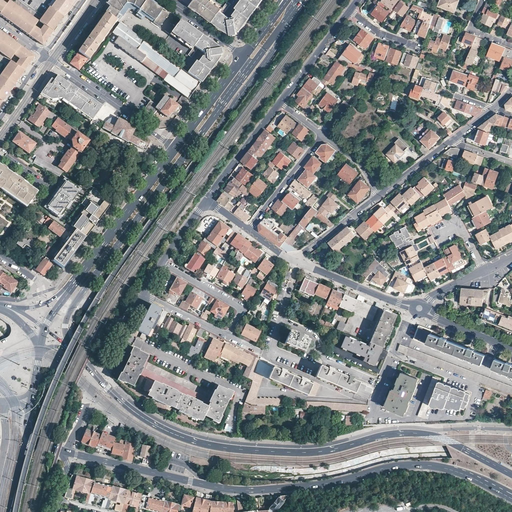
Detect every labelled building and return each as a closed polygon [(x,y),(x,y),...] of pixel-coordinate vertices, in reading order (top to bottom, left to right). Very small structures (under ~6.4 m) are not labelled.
[(0,14),(1,15),(3,16),(13,3),(11,1),(10,0),(1,13),(0,13),(0,14)] [(0,0),(0,11),(1,12),(0,13),(1,13),(10,0),(9,0),(0,0)] [(56,0),(51,8),(50,7),(39,21),(44,25),(40,30),(35,26),(38,21),(13,3),(3,16),(12,22),(25,32),(43,45),(45,42),(56,28),(68,10),(75,0),(56,0)] [(161,26),(170,12),(164,8),(163,9),(150,0),(109,0),(107,4),(110,6),(106,12),(115,18),(126,2),(135,4),(156,19),(154,21),(161,26)] [(193,0),(189,6),(195,10),(201,10),(204,12),(204,17),(211,22),(222,8),(209,0),(193,0)] [(254,6),(246,0),(240,0),(235,7),(235,8),(236,9),(232,15),(233,16),(232,17),(230,17),(228,17),(223,14),(231,4),(227,1),(222,8),(211,22),(218,26),(219,25),(231,34),(237,33),(247,18),(248,16),(255,6),(254,6)] [(379,0),(378,3),(384,8),(386,5),(393,10),(400,2),(398,0),(382,0),(381,1),(379,0)] [(457,1),(455,0),(437,0),(436,4),(453,11),(457,1)] [(409,8),(400,2),(393,10),(391,13),(389,16),(392,19),(398,12),(403,16),(409,8)] [(389,13),(378,5),(372,14),(382,21),(387,15),(389,16),(391,13),(389,12),(389,13)] [(416,6),(414,5),(411,9),(422,13),(424,8),(416,6)] [(249,17),(256,7),(255,6),(248,16),(247,18),(237,33),(231,34),(219,25),(218,26),(223,30),(229,34),(230,34),(230,36),(237,34),(237,33),(238,33),(243,25),(248,19),(249,17)] [(491,10),(484,7),(482,12),(484,13),(480,22),(490,26),(494,18),(496,19),(498,15),(499,14),(491,10)] [(106,12),(78,52),(89,59),(117,20),(115,18),(106,12)] [(511,19),(510,19),(499,14),(498,15),(501,16),(498,23),(506,27),(505,29),(508,30),(511,23),(511,21),(511,19)] [(430,26),(429,29),(432,31),(433,29),(439,31),(444,19),(433,15),(431,23),(430,26)] [(416,23),(406,17),(400,27),(410,33),(416,23)] [(431,23),(420,17),(419,20),(430,26),(431,23)] [(192,28),(180,20),(171,33),(192,48),(194,46),(202,35),(199,33),(197,35),(192,31),(192,28)] [(430,26),(419,20),(414,32),(426,36),(429,29),(430,26)] [(158,50),(120,22),(113,32),(119,36),(115,43),(189,97),(201,82),(200,81),(188,72),(179,66),(158,50)] [(367,32),(362,29),(354,40),(365,48),(374,37),(367,32)] [(2,33),(0,31),(0,51),(11,60),(14,55),(20,59),(16,64),(11,61),(1,75),(14,85),(18,80),(30,63),(35,56),(18,44),(2,33)] [(470,34),(466,32),(462,42),(472,46),(476,36),(470,34)] [(435,41),(431,39),(428,47),(432,49),(432,51),(437,53),(439,47),(446,50),(451,37),(444,34),(442,39),(437,37),(435,41)] [(209,40),(202,35),(194,46),(202,52),(204,54),(204,55),(204,57),(203,57),(202,56),(198,62),(196,61),(188,72),(200,81),(220,54),(219,50),(208,42),(209,40)] [(483,39),(476,36),(472,46),(471,49),(463,67),(465,68),(467,64),(472,66),(477,52),(475,51),(478,43),(481,44),(483,39)] [(214,44),(209,40),(208,42),(219,50),(220,54),(200,81),(201,82),(202,82),(212,69),(220,57),(220,56),(222,55),(220,49),(219,49),(219,47),(214,44)] [(389,47),(375,42),(370,54),(385,59),(389,47)] [(497,44),(492,42),(487,55),(500,60),(505,47),(497,44)] [(362,54),(350,45),(339,59),(354,65),(365,68),(366,66),(355,62),(362,54)] [(511,49),(505,47),(502,56),(505,57),(501,68),(510,72),(511,67),(511,59),(511,56),(511,49)] [(402,52),(391,49),(387,60),(397,64),(402,52)] [(87,58),(78,52),(70,63),(74,67),(79,70),(87,58)] [(418,58),(404,53),(400,63),(414,68),(418,58)] [(337,62),(331,70),(340,77),(341,76),(339,75),(345,67),(337,62)] [(356,71),(351,83),(358,85),(360,79),(371,82),(374,74),(370,73),(370,71),(365,69),(363,74),(356,71)] [(318,74),(315,77),(321,82),(327,86),(330,82),(333,83),(338,77),(339,77),(340,77),(331,70),(324,79),(318,74)] [(469,75),(453,70),(450,78),(454,80),(453,82),(465,86),(469,75)] [(473,71),(470,70),(465,86),(467,87),(474,89),(476,81),(478,82),(479,77),(471,75),(473,71)] [(50,80),(36,99),(54,110),(57,104),(51,101),(52,99),(62,98),(66,101),(77,87),(59,75),(59,74),(58,74),(57,74),(56,74),(55,74),(54,75),(50,80)] [(14,85),(1,75),(0,76),(0,104),(6,96),(14,85)] [(422,76),(418,86),(434,92),(437,83),(426,79),(427,78),(422,76)] [(310,79),(303,87),(312,94),(318,85),(310,79)] [(511,84),(496,79),(493,86),(492,89),(500,91),(503,84),(508,86),(511,84)] [(418,86),(415,84),(413,91),(411,90),(409,96),(419,100),(421,96),(432,99),(437,100),(436,105),(440,106),(441,103),(443,95),(434,92),(418,86)] [(91,97),(77,87),(66,101),(92,120),(102,106),(91,97)] [(312,94),(303,87),(298,95),(300,97),(296,102),(302,107),(312,94)] [(338,100),(328,93),(320,104),(329,111),(338,100)] [(177,103),(166,95),(158,105),(160,107),(158,109),(169,117),(173,112),(175,110),(178,112),(182,107),(177,103)] [(449,97),(443,95),(441,103),(445,108),(449,97)] [(160,107),(151,100),(145,108),(153,115),(160,107)] [(482,109),(457,100),(454,108),(473,115),(474,112),(478,113),(481,111),(482,109)] [(92,120),(66,101),(65,103),(91,121),(92,120)] [(307,103),(301,111),(305,114),(311,106),(307,103)] [(54,115),(40,104),(36,109),(37,110),(33,115),(32,114),(30,118),(32,119),(31,122),(39,128),(47,117),(51,120),(54,115)] [(311,106),(305,114),(308,116),(315,107),(312,105),(311,106)] [(453,120),(444,111),(438,117),(440,119),(439,121),(443,125),(445,124),(447,126),(453,120)] [(507,124),(509,118),(505,117),(496,114),(487,120),(478,127),(490,131),(492,125),(494,123),(506,128),(507,124)] [(297,124),(286,116),(279,126),(288,133),(292,127),(294,128),(297,124)] [(62,173),(64,171),(66,172),(80,155),(82,157),(85,154),(82,152),(89,141),(58,118),(52,126),(72,141),(73,146),(58,167),(55,167),(36,157),(33,163),(59,177),(62,173)] [(114,127),(107,123),(105,122),(102,128),(111,133),(127,142),(128,142),(145,151),(148,145),(131,136),(135,129),(125,121),(118,118),(117,120),(115,125),(114,127)] [(114,127),(115,125),(117,120),(114,118),(109,120),(107,123),(114,127)] [(294,128),(292,132),(302,139),(309,130),(306,128),(299,122),(297,124),(294,128)] [(82,128),(97,138),(98,136),(97,135),(83,127),(82,128)] [(440,137),(430,128),(420,140),(430,148),(440,137)] [(489,133),(478,130),(474,141),(485,144),(489,133)] [(260,136),(257,140),(259,141),(268,148),(275,138),(266,131),(262,136),(261,135),(260,136)] [(36,144),(20,132),(13,141),(22,148),(29,153),(36,144)] [(252,147),(248,151),(259,159),(268,148),(259,141),(255,146),(253,145),(252,147)] [(305,150),(294,141),(287,150),(298,159),(305,150)] [(316,152),(322,157),(321,158),(329,165),(339,152),(334,149),(328,144),(322,144),(316,152)] [(405,152),(396,144),(386,153),(396,162),(405,152)] [(430,150),(423,144),(418,148),(424,154),(430,150)] [(287,149),(281,145),(278,149),(281,152),(284,153),(287,149)] [(446,151),(444,153),(457,158),(461,149),(457,147),(450,148),(446,151)] [(467,151),(464,150),(462,157),(467,159),(466,160),(474,163),(475,160),(477,154),(467,151)] [(243,158),(242,160),(245,163),(244,164),(247,166),(248,165),(252,168),(259,159),(248,151),(243,158)] [(284,153),(281,152),(273,162),(282,168),(286,162),(288,164),(292,160),(284,153)] [(308,162),(305,166),(307,168),(314,173),(322,163),(313,156),(308,162)] [(448,161),(444,159),(442,167),(453,171),(456,162),(449,159),(448,161)] [(0,188),(27,207),(38,191),(8,170),(0,163),(0,188)] [(358,172),(346,163),(338,174),(349,183),(358,172)] [(244,168),(239,164),(235,169),(234,170),(240,174),(244,168)] [(266,168),(264,171),(265,172),(263,174),(274,183),(277,178),(276,177),(279,173),(270,166),(268,169),(266,168)] [(253,175),(244,168),(240,174),(237,177),(246,184),(253,175)] [(307,168),(299,179),(308,187),(317,176),(314,173),(307,168)] [(483,176),(475,173),(472,180),(485,185),(490,169),(485,168),(483,176)] [(490,169),(485,185),(493,188),(498,173),(490,169)] [(229,184),(225,190),(233,196),(236,193),(238,195),(242,190),(248,194),(248,187),(231,174),(228,178),(231,180),(228,184),(229,184)] [(267,185),(258,178),(249,190),(258,197),(267,185)] [(433,189),(423,178),(413,188),(420,195),(423,199),(433,189)] [(79,187),(68,179),(66,182),(64,180),(46,203),(49,205),(47,208),(58,216),(59,213),(62,215),(68,207),(67,206),(69,203),(72,205),(74,202),(73,201),(80,192),(77,190),(79,187)] [(312,192),(295,179),(290,185),(307,198),(312,192)] [(358,200),(369,187),(360,181),(350,194),(358,200)] [(468,182),(466,181),(463,188),(473,195),(477,185),(470,183),(468,182)] [(461,185),(444,194),(446,199),(451,208),(468,200),(461,185)] [(411,186),(402,195),(409,202),(411,204),(420,195),(413,188),(411,186)] [(331,190),(327,195),(333,200),(337,194),(331,190)] [(300,200),(290,192),(283,201),(289,206),(293,210),(300,200)] [(231,199),(223,193),(217,200),(234,213),(242,202),(240,201),(238,203),(237,204),(235,206),(229,201),(231,199)] [(393,203),(389,206),(392,210),(396,207),(400,211),(409,202),(402,195),(401,193),(392,202),(393,203)] [(253,198),(248,194),(245,199),(249,203),(253,198)] [(314,194),(306,204),(308,206),(311,208),(312,207),(319,198),(314,194)] [(90,200),(82,211),(98,222),(107,209),(115,199),(108,195),(99,206),(90,200)] [(327,195),(316,209),(324,216),(329,210),(332,212),(338,204),(333,200),(327,195)] [(484,197),(470,204),(475,215),(482,212),(490,208),(484,197)] [(273,207),(273,208),(282,215),(289,206),(283,201),(279,199),(273,207)] [(446,199),(435,205),(441,216),(452,210),(451,208),(446,199)] [(242,202),(234,213),(246,222),(251,215),(240,207),(242,205),(243,203),(242,202)] [(435,204),(423,210),(425,212),(430,224),(442,218),(441,216),(435,205),(435,204)] [(240,207),(251,215),(252,213),(242,205),(240,207)] [(308,206),(300,216),(303,218),(311,208),(308,206)] [(383,208),(375,215),(384,224),(392,216),(389,213),(392,210),(389,206),(385,209),(383,208)] [(303,218),(298,224),(302,227),(303,227),(313,214),(330,227),(334,224),(324,216),(316,209),(312,207),(311,208),(303,218)] [(98,222),(82,211),(71,225),(75,228),(86,237),(92,229),(98,222)] [(425,212),(411,219),(417,230),(430,224),(425,212)] [(475,215),(471,218),(476,229),(488,223),(482,212),(475,215)] [(375,215),(367,223),(374,230),(376,232),(384,224),(375,215)] [(265,217),(258,225),(259,231),(280,247),(288,238),(281,232),(279,235),(272,229),(275,225),(265,217)] [(65,230),(51,219),(49,223),(52,225),(50,228),(60,236),(65,230)] [(220,221),(213,229),(223,236),(226,233),(230,236),(234,231),(226,226),(220,221)] [(367,223),(365,221),(356,229),(358,231),(365,239),(374,230),(367,223)] [(289,226),(283,222),(279,227),(290,235),(294,230),(289,226)] [(288,238),(280,247),(285,249),(302,227),(298,224),(296,228),(294,230),(290,235),(288,238)] [(356,229),(352,225),(349,228),(355,235),(358,231),(356,229)] [(394,233),(390,236),(392,241),(394,241),(396,246),(398,245),(400,248),(401,248),(402,251),(412,245),(415,244),(412,239),(410,241),(408,238),(411,236),(406,226),(401,229),(402,232),(400,233),(398,231),(394,232),(394,233)] [(348,227),(328,243),(335,252),(355,235),(349,228),(348,227)] [(511,228),(511,227),(500,233),(500,234),(505,243),(511,240),(511,228)] [(71,234),(82,243),(84,239),(86,237),(75,228),(73,231),(71,234)] [(213,229),(206,239),(217,247),(223,236),(213,229)] [(485,229),(476,234),(482,245),(491,240),(490,239),(485,229)] [(242,238),(234,231),(230,236),(227,240),(237,248),(236,250),(232,250),(229,256),(238,263),(244,255),(250,246),(252,244),(242,238)] [(82,243),(71,234),(51,260),(63,268),(68,262),(76,250),(82,243)] [(500,234),(490,239),(491,240),(495,249),(505,243),(500,234)] [(34,243),(23,235),(16,244),(22,247),(23,251),(25,253),(28,252),(34,243)] [(198,251),(196,253),(204,257),(211,247),(213,248),(214,248),(215,249),(217,247),(206,239),(205,238),(200,245),(201,245),(197,250),(198,251)] [(459,244),(441,253),(443,259),(450,271),(468,261),(459,244)] [(402,251),(400,252),(407,264),(412,262),(419,258),(412,245),(402,251)] [(256,251),(250,246),(244,255),(255,263),(261,253),(257,250),(256,251)] [(214,252),(210,259),(212,260),(214,257),(215,258),(218,253),(227,259),(229,256),(217,247),(216,249),(215,251),(214,252)] [(185,264),(185,265),(185,267),(192,271),(195,273),(205,258),(204,257),(196,253),(192,258),(191,258),(187,264),(186,263),(185,264)] [(43,255),(33,268),(44,276),(49,269),(53,264),(54,262),(51,260),(46,256),(43,255)] [(268,260),(265,258),(258,268),(261,270),(256,276),(262,280),(273,266),(267,261),(268,260)] [(375,258),(368,267),(373,271),(376,274),(373,278),(378,282),(381,286),(389,278),(387,277),(389,274),(386,271),(387,269),(375,258)] [(414,266),(410,268),(417,280),(428,274),(425,268),(419,258),(412,262),(414,266)] [(443,259),(435,263),(441,275),(450,271),(443,259)] [(435,263),(425,268),(428,274),(431,280),(441,275),(435,263)] [(214,277),(218,270),(209,264),(204,271),(214,277)] [(228,286),(235,275),(227,270),(228,268),(223,265),(216,276),(225,281),(224,283),(228,286)] [(368,267),(362,273),(367,277),(373,271),(368,267)] [(407,276),(396,270),(392,278),(396,280),(393,288),(405,293),(406,291),(409,292),(411,292),(413,288),(412,286),(409,285),(410,283),(405,280),(407,276)] [(9,277),(0,271),(0,284),(11,293),(18,282),(9,276),(9,277)] [(238,273),(233,282),(237,285),(241,288),(245,283),(246,285),(249,280),(238,273)] [(187,283),(177,277),(168,292),(173,295),(174,292),(180,295),(187,283)] [(252,280),(250,278),(249,280),(246,285),(241,293),(246,296),(245,298),(249,301),(256,290),(249,285),(252,280)] [(318,283),(304,278),(299,290),(313,296),(314,294),(318,283)] [(269,280),(267,283),(277,289),(278,286),(269,280)] [(279,290),(267,283),(260,295),(270,300),(274,293),(277,295),(279,290)] [(330,288),(318,283),(314,294),(326,299),(330,288)] [(196,308),(205,293),(194,287),(185,302),(182,300),(179,306),(186,310),(187,310),(190,305),(196,308)] [(484,290),(462,289),(460,303),(483,305),(483,302),(486,302),(489,289),(484,290)] [(336,292),(332,290),(325,307),(336,312),(338,307),(343,295),(342,295),(343,292),(340,291),(340,292),(337,290),(336,292)] [(494,293),(494,303),(497,303),(497,297),(499,297),(499,303),(507,305),(507,306),(511,308),(511,307),(511,303),(511,301),(509,300),(510,298),(507,297),(508,295),(505,294),(505,291),(501,290),(500,294),(494,293)] [(356,301),(343,295),(338,307),(351,312),(356,301)] [(356,299),(356,301),(351,312),(372,321),(379,303),(376,302),(374,306),(371,305),(365,303),(363,302),(356,299)] [(228,306),(217,300),(211,311),(219,315),(218,317),(221,319),(228,306)] [(145,317),(138,331),(142,333),(140,337),(146,340),(147,335),(149,336),(163,310),(159,307),(153,304),(151,305),(149,307),(145,317)] [(503,315),(486,308),(481,320),(511,332),(511,317),(509,316),(508,319),(502,316),(503,315)] [(206,320),(211,312),(206,309),(202,318),(206,320)] [(370,344),(381,348),(386,336),(388,337),(391,328),(390,328),(395,316),(383,311),(369,343),(370,344)] [(169,317),(164,329),(168,331),(172,321),(173,319),(169,317)] [(182,326),(172,321),(168,331),(178,336),(182,326)] [(353,326),(346,323),(344,328),(344,330),(350,333),(353,326)] [(188,327),(183,324),(182,326),(178,336),(182,338),(188,327)] [(260,332),(246,325),(241,335),(255,342),(260,332)] [(196,330),(188,326),(188,327),(182,338),(184,339),(190,342),(196,330)] [(425,328),(419,326),(416,336),(415,338),(481,364),(485,355),(473,350),(474,349),(471,348),(469,347),(468,348),(447,340),(448,339),(445,338),(442,337),(441,338),(430,333),(432,331),(425,328)] [(162,330),(157,340),(160,342),(165,332),(162,330)] [(294,335),(288,332),(284,344),(311,355),(316,344),(311,342),(312,340),(295,333),(294,335)] [(368,347),(345,337),(341,347),(364,358),(363,361),(374,365),(376,359),(381,348),(370,344),(368,347)] [(194,347),(191,346),(188,352),(187,355),(193,358),(195,354),(197,355),(204,340),(199,338),(194,347)] [(215,343),(211,341),(204,357),(215,362),(218,356),(223,344),(216,341),(215,343)] [(235,348),(224,343),(223,344),(218,356),(220,357),(222,353),(230,357),(235,348)] [(408,347),(400,344),(397,351),(405,354),(408,347)] [(511,385),(408,347),(405,354),(511,394),(511,385)] [(240,351),(235,348),(230,357),(240,362),(244,353),(240,351)] [(126,364),(118,379),(133,386),(133,385),(147,392),(146,395),(156,399),(156,401),(163,404),(164,403),(184,413),(183,414),(191,417),(192,416),(201,421),(204,416),(217,422),(231,392),(218,386),(212,399),(146,368),(151,357),(134,349),(126,364)] [(251,356),(244,353),(240,362),(248,366),(253,357),(251,356)] [(258,359),(253,357),(248,366),(243,376),(252,380),(258,359)] [(267,379),(272,367),(258,359),(252,380),(250,386),(244,404),(250,405),(261,405),(277,406),(280,399),(277,398),(276,399),(272,398),(272,399),(268,398),(267,398),(264,397),(263,398),(260,397),(259,398),(256,397),(262,376),(267,379)] [(507,363),(496,359),(492,368),(511,376),(511,363),(510,363),(507,362),(507,363)] [(326,368),(320,365),(315,377),(368,399),(373,388),(371,387),(354,380),(355,379),(346,375),(345,376),(335,372),(335,370),(326,366),(326,368)] [(277,369),(272,367),(267,379),(306,395),(314,395),(319,385),(313,382),(312,384),(307,382),(308,381),(298,377),(298,378),(287,374),(288,372),(278,368),(277,369)] [(395,390),(393,389),(387,404),(386,407),(404,414),(418,379),(402,373),(400,378),(395,390)] [(439,378),(433,376),(418,415),(424,417),(439,378)] [(438,382),(430,404),(437,407),(438,405),(445,407),(446,406),(453,408),(453,406),(464,410),(470,394),(438,382)] [(489,399),(492,392),(486,389),(483,397),(489,399)] [(367,411),(367,405),(307,401),(306,408),(367,411)] [(261,405),(250,405),(250,415),(261,415),(261,405)] [(305,417),(306,412),(296,412),(295,421),(304,423),(305,417)] [(128,432),(129,428),(121,423),(120,427),(128,432)] [(86,429),(81,442),(95,446),(100,434),(86,429)] [(110,450),(113,443),(115,438),(102,432),(97,445),(110,450)] [(110,453),(122,456),(125,445),(126,441),(120,439),(119,444),(113,443),(110,450),(111,450),(110,453)] [(126,459),(131,461),(135,445),(129,443),(129,440),(126,440),(126,441),(125,445),(122,456),(122,458),(126,459)] [(152,447),(152,443),(150,441),(149,446),(147,446),(147,447),(143,446),(142,449),(140,448),(138,457),(143,459),(142,463),(147,464),(151,447),(152,447)] [(94,481),(72,475),(69,483),(65,497),(70,498),(72,499),(75,490),(88,493),(85,502),(88,503),(94,481)] [(105,508),(112,486),(94,481),(88,503),(91,504),(92,504),(94,497),(93,497),(94,495),(105,498),(104,500),(102,507),(105,508)] [(127,490),(112,486),(105,508),(108,508),(111,500),(121,502),(120,505),(117,504),(116,510),(121,511),(127,490)] [(127,490),(121,511),(122,511),(125,511),(127,504),(135,506),(133,511),(137,511),(138,508),(142,494),(127,490)] [(210,502),(211,495),(206,494),(204,500),(201,499),(202,493),(196,492),(191,511),(207,511),(208,508),(210,508),(210,502)] [(147,496),(142,494),(138,508),(143,509),(142,511),(146,511),(147,510),(154,511),(160,511),(164,500),(164,499),(164,498),(163,498),(162,498),(161,498),(161,499),(161,500),(150,497),(150,496),(150,495),(150,494),(149,493),(148,494),(147,495),(147,496)] [(191,507),(193,497),(192,497),(193,496),(189,495),(189,496),(184,495),(181,504),(191,507)] [(274,511),(289,495),(280,496),(268,508),(265,509),(265,511),(274,511)] [(236,497),(237,500),(237,506),(238,511),(256,511),(256,510),(243,511),(242,511),(242,502),(239,500),(240,500),(239,498),(236,497)] [(177,511),(179,505),(164,500),(160,511),(177,511)] [(222,511),(223,503),(214,503),(210,502),(210,508),(209,511),(222,511)] [(233,511),(233,506),(233,503),(223,503),(222,511),(233,511)]
